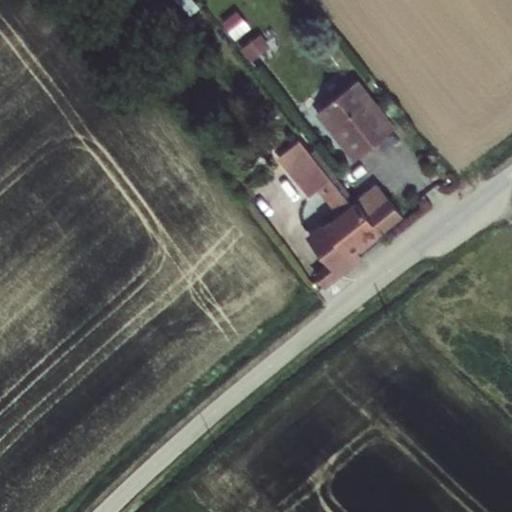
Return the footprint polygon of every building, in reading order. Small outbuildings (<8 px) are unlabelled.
[(250,63),(272,49),(261,33),(240,47),(250,63)] [(400,126),(363,78),(325,108),(363,156),(400,126)] [(344,171),(324,144),(301,162),(322,188),(330,182),(318,166),(328,158),(340,174),(344,171)] [(376,210),(365,197),(344,171),(340,174),(328,158),(318,166),(330,182),(332,181),(353,206),(319,234),(339,259),(343,264),(364,247),(388,227),(376,210)] [(376,210),(388,227),(418,202),(405,187),(376,210)] [(343,264),(339,259),(323,272),(333,284),(370,254),(364,247),(343,264)]
